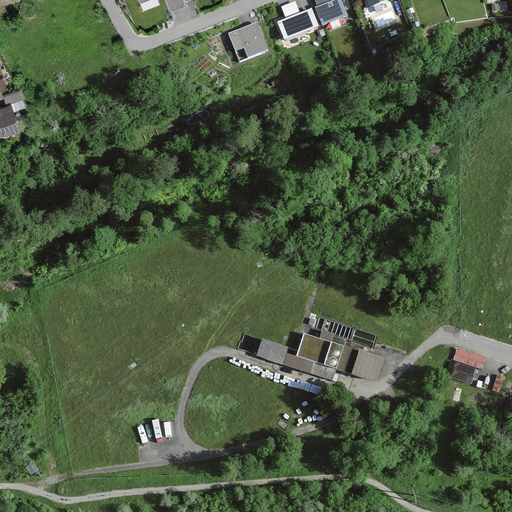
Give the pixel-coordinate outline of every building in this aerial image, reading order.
[(185,3),(183,0),(139,0),(140,3),(147,0),(164,0),(169,10),(185,3)] [(312,0),(317,10),(314,11),(322,29),(347,18),(340,0),(336,2),(334,0),(312,0)] [(363,0),(368,11),(391,2),(389,0),(363,0)] [(33,6),(21,3),(18,15),(30,18),(33,6)] [(318,30),(310,11),(299,16),(294,5),(281,10),(285,21),(277,25),(284,43),(318,30)] [(270,53),(258,23),(233,33),(245,63),(270,53)] [(9,104),(12,112),(24,107),(19,91),(2,97),(5,106),(9,104)] [(9,104),(5,106),(0,107),(0,135),(18,129),(12,112),(9,104)] [(364,380),(376,380),(383,359),(341,345),(343,340),(321,332),(319,339),(304,334),(296,356),(287,353),(288,349),(261,340),(255,355),(332,381),(336,371),(364,380)] [(455,364),(451,379),(472,386),(477,370),(455,364)] [(26,367),(0,372),(0,388),(29,381),(26,367)]
